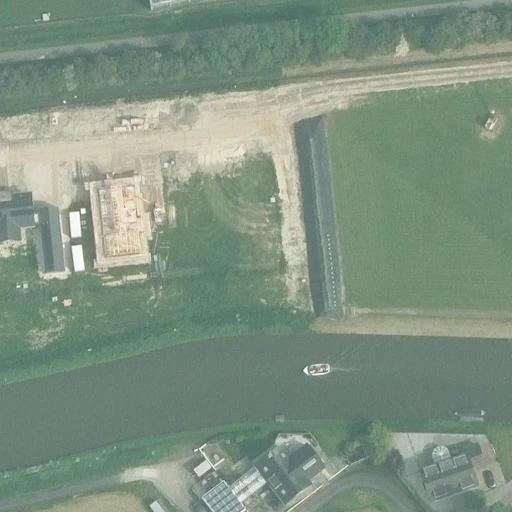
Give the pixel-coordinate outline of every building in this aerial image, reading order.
[(148,0),(151,12),(208,0),(148,0)] [(219,168),(194,171),(194,167),(176,169),(178,190),(182,189),(187,227),(214,224),(212,203),(253,199),(255,212),(269,211),(264,164),(219,168)] [(100,228),(101,240),(102,240),(104,261),(140,257),(138,236),(144,235),(143,220),(136,220),(133,189),(97,192),(101,228),(100,228)] [(0,244),(17,242),(19,242),(18,230),(32,229),(32,228),(39,227),(44,276),(64,274),(58,210),(38,212),(38,216),(31,217),(29,197),(11,199),(11,195),(0,196),(0,244)] [(168,301),(163,253),(145,255),(147,279),(150,303),(168,301)] [(90,288),(87,258),(72,260),(75,290),(90,288)] [(280,449),(255,468),(285,506),(300,494),(296,490),(323,469),(306,447),(289,460),(280,449)] [(435,469),(422,473),(433,505),(478,489),(472,475),(484,471),(476,448),(465,452),(467,458),(451,464),(447,452),(444,450),(440,449),(437,449),(434,451),(432,454),(431,458),(435,469)] [(223,483),(201,500),(210,511),(244,511),(223,483)]
